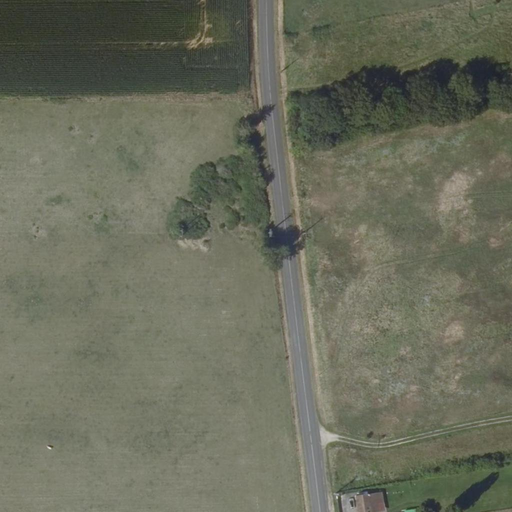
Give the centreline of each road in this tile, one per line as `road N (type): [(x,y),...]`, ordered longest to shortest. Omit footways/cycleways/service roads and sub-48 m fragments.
road 1 (tertiary): [(320,511),(266,0)]
road 2 (track): [(511,421),(379,446),(310,434)]
